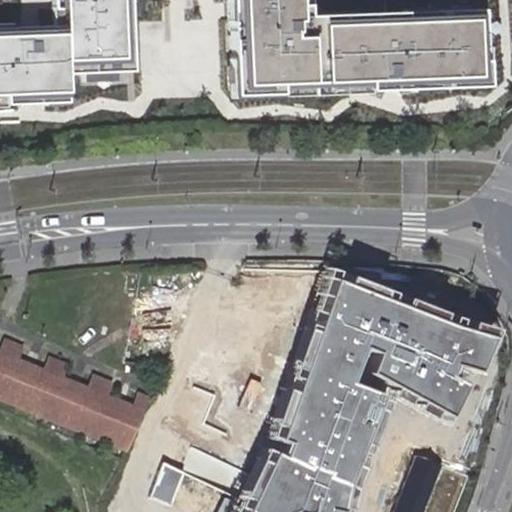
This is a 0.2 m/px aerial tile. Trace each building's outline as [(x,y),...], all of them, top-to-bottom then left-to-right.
[(71,0),(72,29),(0,29),(0,94),(79,94),(78,71),(139,71),(137,0),(71,0)] [(318,0),(248,0),(250,86),(497,80),(496,21),(319,26),(318,0)] [(450,323),(332,276),(278,437),(288,439),(281,454),(272,451),(242,511),(292,511),(294,509),(302,511),(338,511),(344,481),(365,434),(382,393),(347,379),(360,344),(375,349),(369,370),(447,414),(468,383),(446,371),(450,358),(479,368),(491,336),(450,323)] [(120,441),(140,390),(137,388),(134,396),(132,400),(106,390),(108,386),(111,378),(93,371),(90,378),(88,383),(62,373),(63,368),(67,361),(49,354),(46,361),(45,366),(17,355),(19,350),(22,343),(5,336),(2,343),(0,347),(0,392),(15,398),(37,407),(60,417),(83,426),(104,434),(120,441)] [(45,366),(46,361),(19,350),(17,355),(45,366)] [(88,383),(90,378),(63,368),(62,373),(88,383)] [(132,400),(134,396),(108,386),(106,390),(132,400)] [(149,393),(140,390),(120,441),(129,444),(149,393)] [(0,396),(13,402),(15,398),(0,392),(0,396)] [(36,411),(37,407),(15,398),(13,402),(36,411)] [(36,411),(58,420),(60,417),(37,407),(36,411)] [(58,420),(81,429),(83,426),(60,417),(58,420)] [(81,429),(103,438),(104,434),(83,426),(81,429)] [(118,444),(120,441),(104,434),(103,438),(118,444)] [(173,503),(184,471),(162,464),(152,497),(173,503)]
